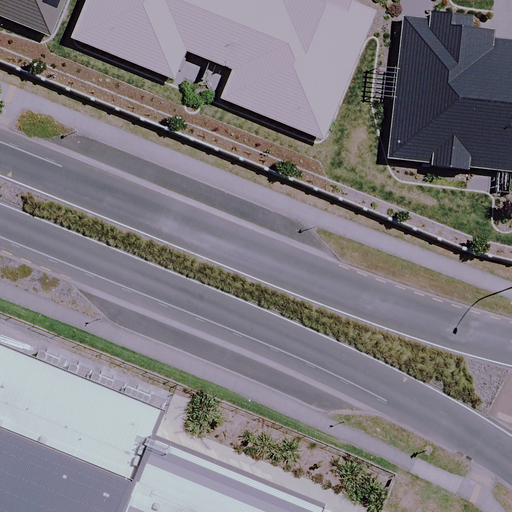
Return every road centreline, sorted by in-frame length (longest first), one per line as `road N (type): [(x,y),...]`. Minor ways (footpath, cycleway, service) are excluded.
road 1 (secondary): [(511,456),(0,224)]
road 2 (secondary): [(0,158),(368,302),(511,342)]
